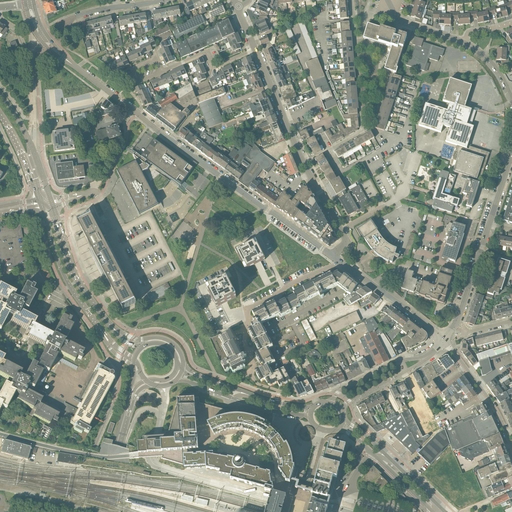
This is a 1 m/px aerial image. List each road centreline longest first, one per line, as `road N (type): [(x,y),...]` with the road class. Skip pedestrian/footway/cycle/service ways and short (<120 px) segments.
road 1 (residential): [(334,257),(62,57)]
road 2 (residential): [(334,257),(344,236),(255,50)]
road 3 (residential): [(249,371),(247,311),(339,262)]
road 4 (secondary): [(133,368),(95,511)]
road 5 (secondary): [(39,203),(64,276),(100,329)]
road 6 (tertiary): [(176,380),(310,417)]
road 7 (secondary): [(108,323),(78,281),(51,201)]
road 8 (residential): [(444,342),(339,262)]
road 9 (residential): [(362,130),(352,0)]
road 10 (tertiary): [(439,506),(343,419)]
road 11 (tertiary): [(337,428),(433,511)]
road 12 (residential): [(511,448),(486,395),(444,342)]
road 13 (residential): [(444,342),(489,225)]
road 14 (secondary): [(101,511),(133,394)]
